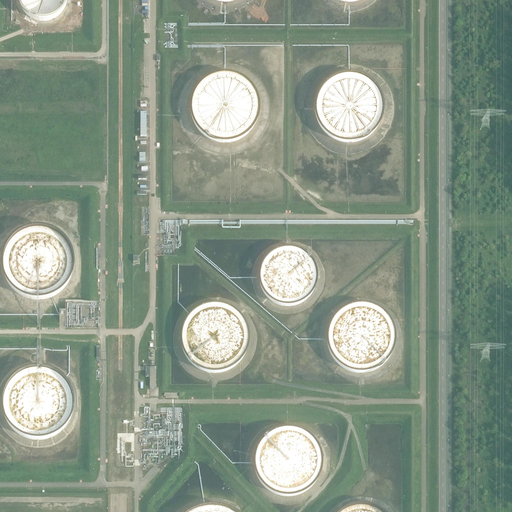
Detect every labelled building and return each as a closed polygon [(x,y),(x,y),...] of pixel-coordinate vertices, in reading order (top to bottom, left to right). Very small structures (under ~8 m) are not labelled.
[(62,16),(67,9),(70,1),(69,0),(19,0),(20,6),(25,14),(31,19),(38,22),(47,23),(55,21),(62,16)] [(244,54),(243,67),(249,67),(251,70),(254,70),(255,72),(259,69),(259,67),(253,58),(254,54),(253,53),(256,51),(256,45),(244,45),(244,47),(241,49),(244,54)] [(223,139),(235,139),(245,134),(254,127),(259,117),(262,106),(260,95),(255,85),(247,77),(237,72),(225,70),(214,73),(204,79),(197,88),(193,98),(193,110),(196,121),(203,130),(212,136),(223,139)] [(348,140),(359,139),(370,133),(378,125),(383,114),(383,102),(380,91),(373,81),(363,74),(352,71),(349,72),(341,72),(331,76),(323,83),(317,92),(315,103),(316,114),(320,124),(327,132),(336,137),(348,140)] [(36,297),(48,296),(59,291),(68,284),(74,274),(76,262),(75,251),(70,240),(62,232),(51,226),(39,224),(27,226),(17,232),(9,242),(4,253),(4,265),(7,277),(15,287),(25,294),(36,297)] [(312,293),(317,285),(320,275),(319,265),(314,256),(307,249),(298,244),(288,243),(279,245),(270,251),(264,259),(261,268),(261,278),(264,287),(269,294),(277,299),(286,302),(296,302),(305,299),(312,293)] [(383,361),(390,352),(395,342),(396,331),(393,320),(387,310),(378,303),(368,299),(356,298),(344,302),(334,309),(327,320),(325,331),(325,340),(326,344),(331,355),(340,363),(351,368),(362,369),(373,367),(383,361)] [(240,366),(247,357),(252,347),(252,335),(250,324),(244,315),(235,308),(224,304),(212,303),(201,307),(191,314),(184,324),(181,336),(183,348),(188,359),(197,368),(208,373),(219,374),(230,371),(240,366)] [(27,433),(39,435),(52,433),(62,427),(70,418),(75,406),(75,394),(71,382),(67,377),(64,372),(53,366),(42,363),(31,364),(20,369),(12,376),(6,386),(3,397),(5,409),(9,419),(17,428),(27,433)] [(156,368),(146,368),(146,377),(149,377),(149,387),(151,387),(156,387),(156,368)] [(305,490),(314,483),(321,474),(324,462),(323,451),(318,440),(309,432),(299,427),(288,426),(278,428),(269,434),(262,442),(257,451),(256,462),(259,472),(264,481),(272,488),(282,493),(294,493),(305,490)] [(240,511),(234,508),(220,503),(205,503),(191,508),(186,511),(240,511)] [(385,511),(369,503),(349,504),(337,511),(385,511)]
